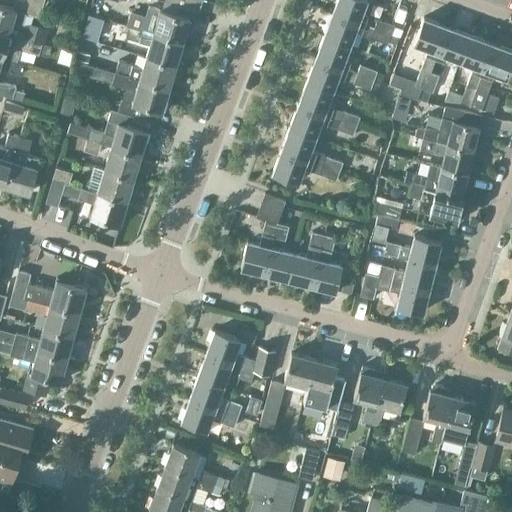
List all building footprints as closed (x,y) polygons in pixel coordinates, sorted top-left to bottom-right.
[(42,6),(23,0),(14,0),(12,9),(0,5),(0,31),(42,43),(45,44),(49,28),(30,22),(29,27),(22,25),(26,14),(39,17),(42,6)] [(176,0),(176,5),(199,12),(202,0),(176,0)] [(336,0),(332,12),(365,24),(368,15),(361,12),(365,0),(336,0)] [(183,42),(190,18),(159,9),(155,23),(146,20),(147,18),(133,14),(129,25),(129,26),(143,31),(152,33),(183,42)] [(125,12),(122,23),(129,25),(133,14),(125,12)] [(362,33),(365,24),(332,12),(324,35),(349,45),(355,30),(362,33)] [(435,58),(447,26),(423,17),(414,42),(429,48),(426,55),(425,54),(414,85),(424,89),(430,71),(435,59),(435,58)] [(377,18),(374,28),(375,28),(391,34),(394,25),(393,24),(377,18)] [(95,41),(101,24),(86,19),(81,36),(95,41)] [(176,65),(183,42),(152,33),(143,31),(129,26),(125,37),(149,45),(145,56),(176,65)] [(460,60),(469,35),(447,26),(435,58),(444,62),(447,55),(460,60)] [(374,28),(370,36),(387,43),(391,34),(375,28),(374,28)] [(39,55),(42,43),(0,31),(0,56),(17,61),(20,49),(39,55)] [(344,58),(349,45),(324,35),(315,58),(348,70),(351,61),(344,58)] [(480,75),(492,43),(469,35),(460,60),(473,65),(460,102),(468,105),(480,75)] [(42,43),(39,55),(46,57),(50,45),(45,44),(42,43)] [(511,50),(492,43),(480,75),(468,105),(492,113),(498,97),(487,93),(492,79),(490,78),(492,72),(506,77),(511,61),(511,50)] [(77,51),(76,59),(89,62),(91,55),(77,51)] [(26,64),(17,61),(0,56),(0,93),(12,98),(12,99),(22,101),(24,93),(15,90),(16,86),(0,81),(0,67),(23,75),(26,64)] [(169,88),(176,65),(145,56),(142,67),(119,60),(115,72),(138,79),(169,88)] [(345,79),(348,70),(315,58),(307,80),(333,90),(338,76),(345,79)] [(78,61),(76,70),(95,76),(98,67),(78,61)] [(356,73),(373,79),(377,70),(360,64),(356,73)] [(430,71),(424,89),(421,97),(427,99),(430,91),(432,92),(439,74),(430,71)] [(124,87),(120,99),(117,110),(134,115),(148,120),(151,108),(162,111),(169,88),(138,79),(115,73),(111,83),(118,85),(124,87)] [(370,89),(373,79),(356,73),(353,82),(370,89)] [(328,103),(333,90),(307,80),(298,103),(331,115),(356,125),(360,116),(334,106),(328,103)] [(395,106),(408,110),(411,98),(398,95),(395,106)] [(66,96),(61,112),(73,115),(77,99),(66,96)] [(24,106),(5,100),(3,109),(21,114),(24,106)] [(356,125),(331,115),(298,103),(290,126),(315,135),(320,121),(327,124),(352,134),(356,125)] [(472,150),(478,126),(474,125),(477,113),(445,105),(442,118),(446,119),(444,130),(426,125),(425,128),(419,127),(416,129),(414,136),(423,138),(437,142),(447,144),(447,143),(472,150)] [(134,115),(117,110),(111,109),(107,120),(104,131),(91,127),(87,139),(101,143),(111,146),(141,155),(148,131),(131,126),(134,115)] [(20,136),(22,129),(23,124),(17,122),(13,134),(8,133),(4,147),(0,146),(0,184),(5,186),(20,136)] [(310,149),(315,135),(290,126),(281,148),(313,161),(339,170),(343,161),(310,149)] [(37,183),(45,158),(28,153),(32,140),(20,136),(5,186),(29,193),(32,181),(37,183)] [(447,144),(437,142),(423,138),(420,149),(444,155),(441,166),(467,173),(472,150),(447,143),(447,144)] [(98,154),(101,143),(87,139),(84,150),(98,154)] [(134,178),(141,155),(111,146),(104,169),(134,178)] [(339,170),(313,161),(281,148),(272,172),(298,182),(303,167),(310,170),(336,180),(339,170)] [(467,173),(441,166),(430,163),(426,175),(414,172),(413,177),(411,184),(412,184),(461,196),(467,173)] [(53,179),(69,183),(72,172),(56,167),(53,179)] [(134,178),(104,169),(103,170),(94,167),(87,189),(127,200),(134,178)] [(406,170),(403,182),(411,184),(413,177),(414,172),(406,170)] [(69,184),(69,183),(53,179),(46,202),(58,206),(62,193),(65,183),(69,184)] [(65,183),(62,193),(70,195),(73,185),(69,184),(65,183)] [(461,196),(412,184),(409,195),(420,198),(417,210),(455,220),(459,218),(462,207),(459,205),(461,196)] [(120,224),(127,200),(87,189),(84,199),(94,202),(90,215),(120,224)] [(265,220),(277,222),(285,200),(265,192),(255,216),(265,220)] [(378,212),(398,218),(402,202),(375,194),(373,200),(377,200),(374,211),(378,212)] [(398,218),(378,212),(375,223),(396,228),(398,218)] [(277,222),(265,220),(262,234),(260,244),(247,240),(241,267),(265,273),(271,246),(273,237),(277,222)] [(277,222),(273,237),(285,240),(288,225),(277,222)] [(311,284),(323,234),(311,231),(306,255),(294,252),(288,278),(311,284)] [(336,237),(323,234),(311,284),(335,290),(341,264),(329,261),(336,237)] [(434,265),(440,241),(414,234),(411,247),(387,240),(384,252),(408,258),(434,265)] [(288,278),(294,252),(271,246),(265,273),(288,278)] [(428,288),(434,265),(408,258),(405,271),(394,269),(395,267),(381,264),(378,275),(428,288)] [(51,294),(41,291),(27,287),(31,273),(18,270),(12,293),(25,296),(28,297),(28,298),(48,304),(80,312),(86,288),(54,280),(51,294)] [(428,288),(378,275),(365,272),(360,294),(373,297),(375,287),(389,290),(389,289),(400,292),(396,305),(422,312),(428,288)] [(344,283),(341,291),(350,294),(352,285),(344,283)] [(28,297),(25,296),(12,293),(9,305),(25,309),(28,298),(28,297)] [(73,335),(80,312),(48,304),(42,327),(73,335)] [(511,313),(509,312),(501,336),(502,336),(498,346),(511,351),(511,313)] [(241,326),(237,337),(252,342),(256,331),(241,326)] [(67,358),(73,335),(42,327),(38,339),(29,337),(29,335),(15,331),(12,343),(67,358)] [(255,358),(235,352),(240,339),(215,329),(206,352),(231,361),(252,369),(252,370),(255,371),(269,375),(276,350),(258,345),(255,358)] [(0,351),(9,354),(12,343),(0,339),(0,351)] [(60,382),(67,358),(12,343),(9,354),(9,355),(23,358),(32,361),(29,372),(28,372),(24,388),(45,393),(49,379),(60,382)] [(250,382),(255,371),(252,370),(252,369),(206,352),(198,375),(223,384),(228,371),(238,374),(237,377),(250,382)] [(307,385),(314,358),(291,352),(284,378),(307,385)] [(314,358),(307,385),(330,391),(337,364),(314,358)] [(362,421),(371,424),(383,377),(360,371),(353,397),(368,401),(362,421)] [(218,396),(223,384),(198,375),(190,397),(238,415),(242,404),(228,399),(227,400),(218,396)] [(383,377),(371,424),(379,426),(385,405),(399,409),(406,383),(383,377)] [(273,428),(285,383),(271,380),(259,424),(273,428)] [(0,404),(25,410),(27,402),(29,395),(1,387),(0,390),(0,404)] [(441,442),(444,429),(446,421),(453,395),(430,389),(423,415),(436,418),(431,439),(441,442)] [(334,424),(341,398),(327,394),(320,420),(334,424)] [(453,395),(446,421),(468,427),(476,401),(453,395)] [(233,426),(238,415),(190,397),(181,420),(206,430),(210,417),(219,421),(233,426)] [(334,424),(347,427),(354,401),(341,398),(334,424)] [(511,410),(503,408),(495,441),(511,445),(511,410)] [(414,453),(423,420),(410,416),(403,437),(404,438),(401,451),(406,452),(406,451),(414,453)] [(26,448),(32,427),(0,418),(0,489),(8,491),(21,446),(26,448)] [(444,429),(441,442),(448,444),(452,431),(444,429)] [(292,443),(307,447),(310,435),(295,431),(292,443)] [(471,466),(477,443),(465,440),(459,463),(471,466)] [(488,470),(495,446),(477,442),(477,443),(471,466),(472,466),(470,475),(484,479),(487,469),(488,470)] [(173,443),(165,465),(221,486),(225,478),(203,470),(207,457),(199,454),(199,453),(173,443)] [(312,478),(318,451),(305,448),(298,474),(312,478)] [(328,457),(324,472),(340,476),(344,461),(328,457)] [(165,465),(157,487),(203,504),(208,490),(218,495),(221,486),(165,465)] [(390,470),(388,477),(398,479),(399,473),(390,470)] [(288,511),(289,511),(297,483),(255,472),(249,491),(257,493),(252,511),(286,511),(288,511)] [(402,472),(398,486),(419,491),(423,478),(402,472)] [(157,487),(149,510),(154,511),(188,511),(189,508),(199,511),(203,511),(206,505),(203,504),(157,487)] [(466,504),(464,511),(486,511),(491,496),(470,490),(463,488),(459,502),(466,504)] [(432,502),(403,494),(398,511),(459,511),(461,507),(432,500),(432,502)] [(380,511),(384,500),(370,496),(366,511),(355,511),(340,508),(339,511),(380,511)]
